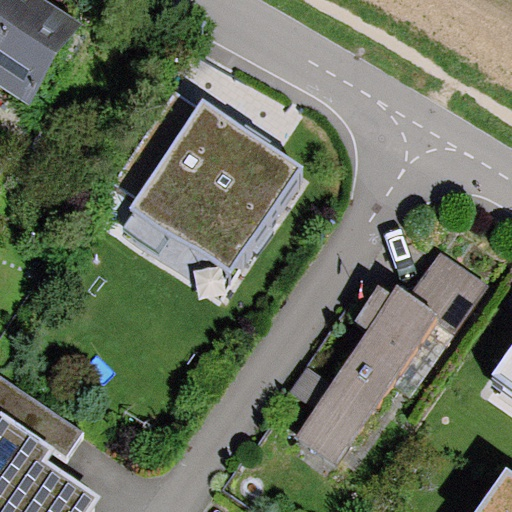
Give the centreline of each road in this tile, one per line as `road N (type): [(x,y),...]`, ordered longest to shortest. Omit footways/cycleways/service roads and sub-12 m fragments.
road 1 (residential): [(423,129),(172,511)]
road 2 (residential): [(423,129),(186,0)]
